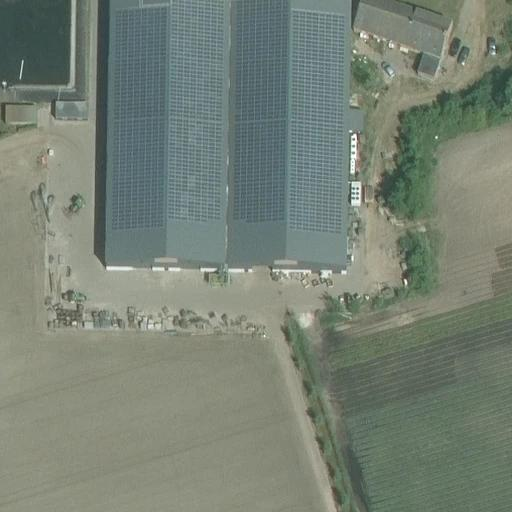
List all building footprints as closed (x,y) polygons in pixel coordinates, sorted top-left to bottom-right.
[(350,0),(110,0),(106,271),(346,275),(348,135),(362,136),(363,114),(349,114),(350,0)] [(452,28),(370,0),(364,0),(354,32),(425,57),(419,75),(434,80),(452,28)] [(425,107),(459,106),(459,90),(424,91),(425,107)] [(37,110),(5,109),(5,125),(37,125),(37,110)] [(15,293),(21,314),(108,291),(102,269),(15,293)]
